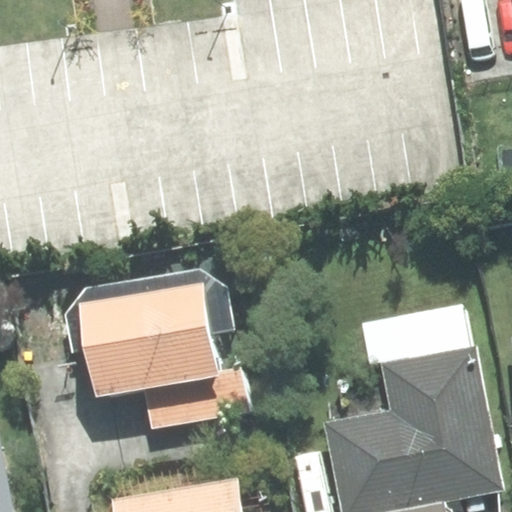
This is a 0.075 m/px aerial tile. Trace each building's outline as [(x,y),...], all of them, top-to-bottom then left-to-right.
[(511,226),(511,199),(484,205),(489,231),(511,226)] [(212,287),(90,308),(106,402),(150,394),(157,431),(252,415),(245,373),(227,376),(212,287)] [(469,309),(407,320),(414,365),(390,369),(399,413),(331,427),(347,511),(453,511),(452,503),(510,492),(482,350),(478,351),(469,309)] [(0,511),(15,511),(1,395),(0,395),(0,511)] [(307,445),(285,448),(287,467),(309,463),(307,445)] [(252,511),(249,486),(124,507),(124,511),(252,511)]
